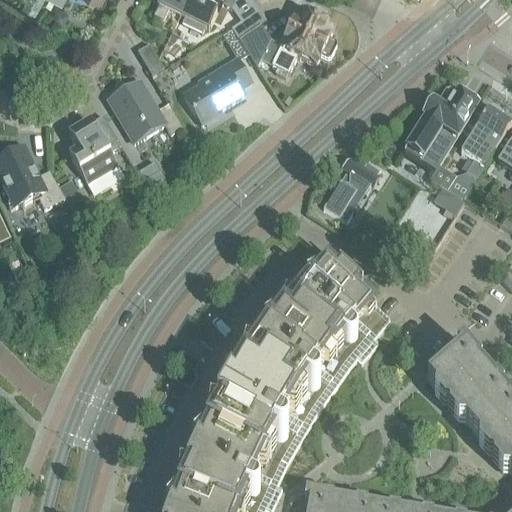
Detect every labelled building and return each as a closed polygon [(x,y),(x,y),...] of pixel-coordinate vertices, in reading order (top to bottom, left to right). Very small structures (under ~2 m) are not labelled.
[(26,0),(22,8),(35,16),(43,0),(26,0)] [(169,13),(180,19),(189,0),(161,0),(157,9),(158,10),(153,20),(163,25),(169,13)] [(189,0),(180,19),(185,22),(182,28),(202,38),(205,32),(207,33),(220,8),(233,14),(240,1),(238,0),(189,0)] [(240,1),(233,14),(242,18),(249,5),(240,1)] [(57,7),(50,19),(62,26),(69,14),(57,7)] [(231,33),(238,45),(265,27),(258,16),(231,33)] [(330,63),(336,51),(335,47),(328,44),(333,34),(323,29),(322,25),(313,21),(307,22),(297,17),(288,36),(286,35),(282,43),(284,44),(271,72),(276,74),(274,78),(284,83),(286,79),(288,80),(297,62),(315,71),(320,61),(327,64),(330,63)] [(265,27),(238,45),(257,73),(270,46),(260,30),(265,27)] [(151,81),(164,74),(149,49),(137,57),(151,81)] [(240,94),(252,87),(236,62),(196,87),(198,90),(182,100),(201,132),(217,122),(215,118),(244,101),(240,94)] [(170,142),(183,134),(168,111),(157,118),(139,88),(108,106),(134,149),(164,131),(170,142)] [(414,138),(403,154),(421,166),(436,175),(438,171),(440,173),(445,165),(461,140),(463,137),(479,111),(476,109),(476,104),(467,98),(462,100),(449,92),(442,92),(434,104),(433,103),(422,121),(423,122),(422,124),(419,126),(414,135),(414,138)] [(472,142),(461,159),(474,167),(466,179),(476,185),(484,173),(486,169),(510,131),(509,130),(502,125),(504,122),(491,114),(489,117),(479,111),(463,137),(472,142)] [(116,171),(115,169),(109,159),(121,152),(102,122),(91,129),(90,127),(69,139),(78,155),(70,160),(87,189),(116,171)] [(511,141),(496,167),(499,169),(511,177),(511,178),(509,183),(511,184),(511,141)] [(24,154),(0,165),(0,181),(15,213),(37,202),(44,215),(65,204),(58,193),(49,177),(37,182),(24,154)] [(345,179),(324,214),(347,228),(370,189),(373,192),(379,181),(377,179),(379,176),(366,167),(364,171),(360,169),(351,163),(344,169),(340,172),(341,172),(351,178),(349,181),(345,179)] [(155,167),(138,178),(150,197),(167,187),(155,167)] [(436,175),(430,185),(463,206),(470,194),(476,185),(466,179),(455,182),(440,173),(438,171),(436,175)] [(70,186),(58,193),(65,204),(70,212),(82,205),(70,186)] [(442,193),(433,207),(454,220),(463,206),(442,193)] [(316,196),(312,203),(318,207),(323,200),(316,196)] [(0,247),(11,242),(0,219),(0,247)] [(511,223),(508,221),(501,231),(511,237),(511,223)] [(276,314),(256,341),(242,361),(229,382),(222,384),(216,388),(212,394),(213,394),(206,400),(213,407),(213,409),(203,427),(188,457),(174,488),(164,511),(273,511),(281,495),(276,493),(287,472),(302,446),(317,421),(333,397),(351,373),(357,366),(361,369),(378,350),(374,346),(390,328),(358,297),(363,291),(340,269),(335,275),(321,262),(298,288),(276,314)] [(511,511),(511,415),(463,360),(468,355),(455,341),(429,364),(439,375),(426,385),(448,410),(447,412),(448,414),(450,412),(493,461),(491,462),(492,464),(494,463),(511,483),(511,511),(357,511),(314,504),(315,497),(306,496),(304,504),(309,504),(307,511),(511,511)]
